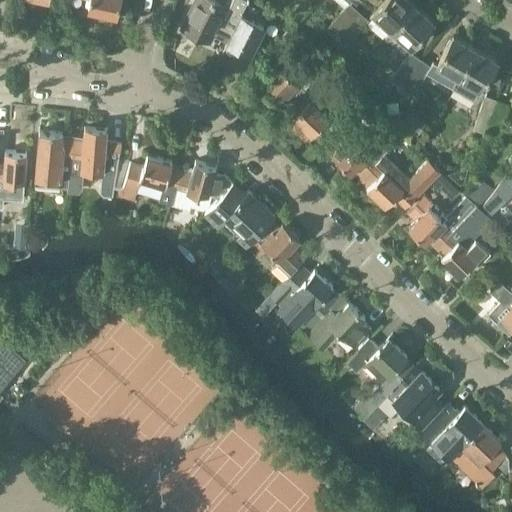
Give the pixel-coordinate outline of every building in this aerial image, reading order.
[(88,0),(86,9),(116,15),(119,0),(88,0)] [(229,34),(241,13),(246,0),(221,0),(221,1),(219,0),(195,0),(182,26),(185,28),(186,34),(197,39),(204,37),(207,39),(213,26),(229,34)] [(326,27),(335,36),(359,10),(349,2),(351,0),(338,0),(345,5),(326,27)] [(382,0),(369,15),(387,32),(388,32),(413,3),(409,0),(382,0)] [(388,32),(387,32),(385,35),(404,52),(432,20),(413,3),(388,32)] [(359,10),(335,36),(345,44),(368,18),(359,10)] [(241,13),(229,34),(226,41),(250,53),(264,24),(241,13)] [(436,63),(458,76),(474,47),(452,34),(436,63)] [(474,47),(458,76),(480,89),(496,59),(474,47)] [(390,78),(400,86),(420,58),(410,50),(390,78)] [(420,58),(400,86),(411,93),(431,65),(420,58)] [(319,70),(287,105),(294,113),(291,116),(310,134),(319,124),(328,133),(344,116),(335,108),(328,115),(317,105),(321,101),(314,94),(337,69),(328,61),(319,70)] [(279,98),(287,105),(319,70),(313,64),(304,73),(296,65),(288,73),(279,65),(259,86),(276,101),(279,98)] [(473,127),(485,131),(497,98),(485,94),(473,127)] [(497,98),(485,131),(496,136),(509,103),(497,98)] [(83,139),(72,138),(69,174),(81,175),(81,169),(105,171),(104,183),(118,184),(120,158),(103,157),(105,128),(84,127),(83,139)] [(353,169),(361,177),(376,161),(370,156),(373,153),(346,127),(325,149),(350,172),(353,169)] [(69,174),(72,138),(61,137),(62,132),(39,130),(34,183),(67,186),(68,173),(69,174)] [(4,162),(0,161),(0,206),(3,206),(4,182),(15,182),(15,179),(24,180),(26,151),(5,149),(4,162)] [(158,200),(170,204),(181,169),(170,165),(171,161),(147,154),(143,166),(129,161),(122,186),(136,190),(140,178),(163,185),(158,200)] [(376,161),(361,177),(368,184),(366,186),(384,204),(393,195),(404,206),(439,169),(427,157),(407,178),(383,154),(376,161)] [(181,169),(170,204),(189,209),(190,204),(202,208),(209,200),(211,194),(207,192),(215,166),(195,159),(191,172),(181,169)] [(246,243),(270,218),(274,213),(247,188),(244,192),(232,181),(203,212),(216,224),(224,215),(241,231),(237,235),(246,243)] [(428,240),(435,247),(475,204),(465,195),(446,215),(442,211),(438,215),(427,205),(431,201),(422,193),(406,210),(415,219),(408,227),(425,243),(428,240)] [(475,236),(491,219),(475,204),(435,247),(443,254),(440,257),(459,274),(467,265),(468,266),(475,258),(479,261),(489,249),(475,236)] [(500,227),(511,239),(511,219),(510,217),(500,227)] [(270,266),(283,278),(299,261),(304,255),(293,244),(299,237),(282,222),(279,226),(270,218),(246,243),(258,255),(266,247),(277,257),(270,266)] [(298,320),(306,328),(337,296),(329,288),(332,285),(313,268),(310,271),(299,261),(283,278),(269,293),(280,304),(290,294),(307,310),(298,320)] [(511,291),(506,286),(500,292),(504,296),(487,314),(509,334),(511,330),(511,291)] [(337,296),(306,328),(307,328),(306,329),(322,344),(336,329),(354,346),(371,328),(362,319),(364,316),(347,300),(344,303),(337,296)] [(18,323),(10,316),(0,327),(0,328),(21,347),(31,335),(18,323)] [(377,403),(378,404),(412,365),(404,357),(406,355),(387,337),(379,345),(368,336),(356,348),(357,349),(347,360),(356,369),(362,363),(364,365),(365,364),(376,374),(374,376),(374,379),(378,383),(372,389),(370,392),(363,392),(355,401),(355,406),(365,415),(377,403)] [(23,358),(0,338),(0,384),(1,383),(23,358)] [(412,365),(378,404),(390,415),(399,404),(420,424),(441,401),(432,393),(439,386),(421,370),(419,372),(412,365)] [(450,455),(482,422),(464,404),(454,415),(445,406),(429,424),(449,444),(439,454),(445,460),(450,455)] [(495,463),(508,477),(508,469),(508,458),(504,454),(505,453),(495,444),(500,439),(482,422),(450,455),(481,485),(493,471),(490,468),(495,463)]
